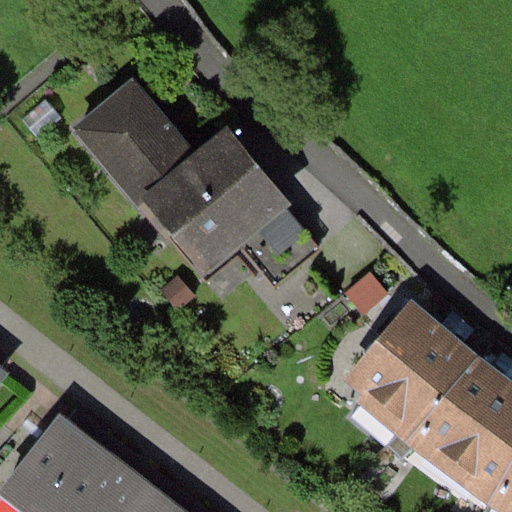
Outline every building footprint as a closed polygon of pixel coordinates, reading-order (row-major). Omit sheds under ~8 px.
[(149,196),(207,263),(237,238),(277,284),(320,248),(242,157),(226,138),(197,162),(131,85),(78,130),(140,203),(149,196)] [(370,275),(347,294),(362,313),(386,293),(370,275)] [(435,332),(409,311),(355,375),(412,423),(420,430),(474,365),(456,350),(462,343),(469,335),(447,317),(435,332)] [(486,374),(474,365),(420,430),(412,423),(389,444),(402,457),(425,435),(500,490),(511,468),(511,393),(510,392),(511,388),(511,369),(498,360),(486,374)] [(99,449),(53,413),(0,480),(0,511),(181,511),(162,497),(99,449)] [(511,468),(500,490),(511,497),(511,468)]
